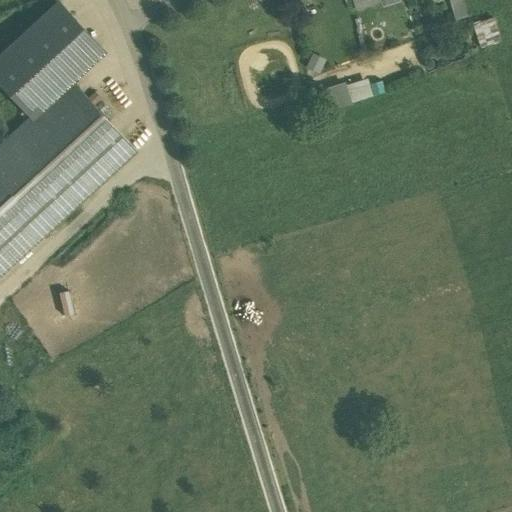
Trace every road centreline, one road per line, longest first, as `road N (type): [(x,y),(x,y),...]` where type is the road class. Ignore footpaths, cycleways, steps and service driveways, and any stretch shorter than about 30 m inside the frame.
road 1 (track): [(276,511),(134,18)]
road 2 (track): [(0,300),(165,147)]
